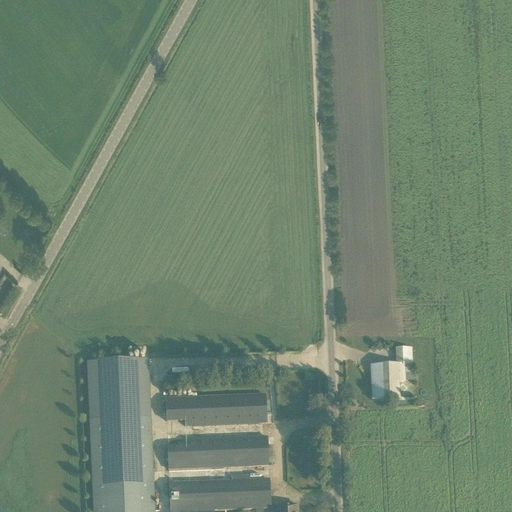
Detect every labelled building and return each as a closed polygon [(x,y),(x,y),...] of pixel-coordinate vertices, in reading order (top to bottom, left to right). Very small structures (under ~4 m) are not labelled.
[(394,366),(380,367),(370,367),(372,400),(399,399),(398,383),(405,383),(404,366),(408,366),(407,348),(394,349),(394,366)] [(148,362),(87,364),(89,422),(93,511),(154,511),(150,419),(148,362)] [(164,401),(165,422),(185,422),(185,428),(266,424),(265,396),(164,401)] [(186,446),(166,447),(167,471),(268,467),(267,438),(185,442),(186,446)] [(212,483),(167,485),(168,511),(214,511),(270,510),(269,481),(212,483)]
